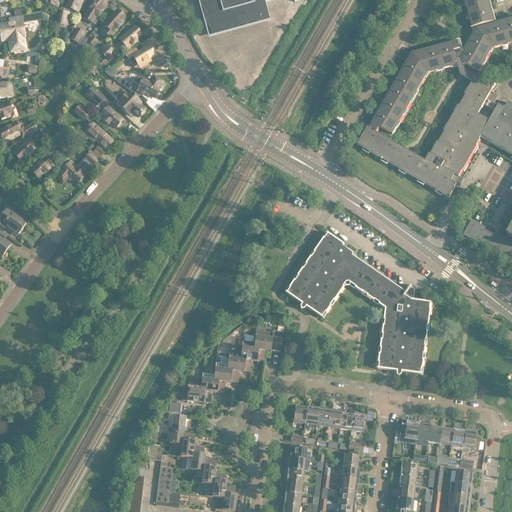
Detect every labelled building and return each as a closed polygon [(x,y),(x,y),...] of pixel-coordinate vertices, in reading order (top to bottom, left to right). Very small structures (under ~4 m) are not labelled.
[(38,0),(40,14),(42,13),(42,14),(43,14),(45,5),(51,6),(57,8),(58,0),(38,0)] [(60,11),(58,25),(65,26),(67,12),(69,9),(76,13),(78,10),(79,11),(83,0),(69,0),(67,5),(66,8),(61,7),(60,11)] [(101,10),(105,4),(99,0),(95,0),(84,18),(94,25),(103,12),(101,10)] [(198,0),(209,36),(228,30),(267,20),(262,2),(269,0),(198,0)] [(485,0),(464,0),(463,0),(472,29),(493,24),(485,0)] [(104,27),(107,29),(103,34),(109,39),(121,26),(119,25),(124,18),(117,12),(104,27)] [(42,13),(40,14),(26,16),(27,22),(43,20),(42,14),(42,13)] [(511,106),(507,104),(504,110),(498,107),(492,104),(489,110),(494,113),(489,122),(477,115),(492,89),(464,72),(463,66),(465,66),(477,73),(492,48),(493,49),(511,43),(511,21),(475,31),(475,33),(463,55),(459,53),(457,45),(412,56),(370,130),(367,128),(357,146),(448,199),(456,186),(457,186),(462,180),(458,178),(479,141),(480,139),(511,157),(510,159),(511,159),(511,227),(505,240),(471,221),(462,236),(511,264),(511,106)] [(23,37),(20,23),(0,26),(0,36),(1,41),(8,40),(10,52),(24,50),(22,38),(23,37)] [(77,41),(82,31),(75,27),(70,36),(77,41)] [(134,28),(119,41),(128,50),(136,42),(135,41),(140,36),(134,28)] [(92,48),(97,42),(91,36),(86,42),(92,48)] [(82,38),(74,50),(78,52),(86,41),(82,38)] [(85,52),(90,47),(86,44),(81,49),(85,52)] [(106,60),(113,52),(107,46),(100,54),(100,55),(95,61),(99,65),(105,59),(106,60)] [(133,58),(139,68),(149,61),(148,59),(154,55),(149,47),(137,55),(134,50),(125,56),(127,61),(133,58)] [(35,75),(37,67),(28,65),(27,74),(35,75)] [(72,81),(77,77),(73,73),(69,77),(72,81)] [(125,82),(122,87),(134,94),(137,91),(147,97),(148,95),(154,99),(160,90),(158,90),(162,83),(147,74),(143,81),(139,79),(136,83),(132,81),(130,85),(125,82)] [(8,99),(12,99),(11,84),(0,84),(0,99),(1,100),(8,100),(8,99)] [(91,88),(85,95),(97,106),(95,107),(99,110),(95,115),(99,118),(107,126),(109,124),(115,129),(121,122),(107,109),(111,105),(104,100),(91,88)] [(128,93),(127,95),(126,94),(120,101),(116,98),(106,89),(101,95),(112,104),(113,102),(128,116),(131,112),(137,118),(144,110),(138,105),(139,104),(128,93)] [(0,106),(0,119),(0,121),(6,119),(6,120),(10,119),(10,120),(17,118),(14,108),(9,110),(8,104),(0,106)] [(78,106),(74,111),(89,124),(93,119),(78,106)] [(14,122),(0,130),(0,137),(3,143),(17,135),(21,140),(26,137),(37,131),(32,123),(23,128),(22,126),(17,128),(14,122)] [(84,134),(81,137),(85,141),(88,138),(92,141),(97,146),(103,151),(104,152),(112,143),(106,138),(92,125),(84,134)] [(45,145),(49,139),(45,134),(40,140),(45,145)] [(13,154),(20,161),(25,156),(27,158),(36,149),(27,140),(26,141),(24,138),(19,143),(22,145),(13,154)] [(51,140),(49,139),(45,145),(46,146),(45,146),(50,152),(56,147),(50,141),(51,140)] [(88,155),(84,160),(91,167),(97,161),(90,153),(88,155)] [(30,172),(37,178),(42,173),(44,175),(52,166),(43,158),(30,172)] [(70,163),(56,178),(62,183),(66,179),(68,181),(70,179),(76,185),(83,177),(82,177),(88,170),(91,167),(84,160),(81,163),(75,169),(70,163)] [(0,231),(1,233),(5,228),(16,236),(25,224),(6,210),(0,217),(0,231)] [(0,231),(0,257),(1,258),(9,246),(0,238),(0,234),(1,233),(0,231)] [(343,246),(325,234),(284,294),(300,305),(298,307),(299,310),(302,310),(304,308),(321,319),(345,284),(383,310),(375,370),(394,373),(394,375),(396,378),(399,376),(399,373),(419,376),(430,304),(411,301),(412,293),(407,289),(404,293),(351,257),(352,255),(342,248),(343,246)] [(260,351),(264,352),(279,353),(281,341),(271,340),(267,339),(268,334),(255,332),(253,343),(253,350),(258,350),(258,351),(260,351)] [(245,362),(251,363),(262,364),(264,352),(260,351),(258,351),(258,350),(253,350),(253,343),(242,342),(241,348),(240,354),(240,361),(245,361),(245,362)] [(251,369),(251,363),(245,362),(245,361),(240,361),(240,354),(228,352),(227,365),(226,371),(231,372),(238,373),(243,374),(243,373),(250,374),(251,369)] [(220,383),(224,384),(230,384),(236,384),(238,373),(231,372),(226,371),(227,365),(215,364),(213,376),(213,382),(218,382),(218,383),(220,383)] [(201,379),(200,387),(199,392),(204,393),(211,394),(216,395),(216,393),(223,394),(224,384),(220,383),(218,383),(218,382),(213,382),(213,376),(202,374),(202,380),(201,379)] [(204,393),(199,392),(200,387),(188,385),(187,390),(182,390),(181,394),(181,401),(186,401),(186,403),(203,405),(203,404),(209,405),(211,394),(204,393)] [(168,412),(179,414),(181,405),(169,403),(168,412)] [(294,407),(291,424),(303,426),(306,409),(294,407)] [(317,411),(318,409),(310,408),(309,410),(306,409),(303,426),(315,428),(317,411)] [(315,428),(326,430),(329,412),(329,410),(322,409),(322,411),(317,411),(315,428)] [(341,414),(329,412),(326,430),(338,431),(341,414)] [(371,423),(372,414),(365,413),(364,422),(371,423)] [(350,433),(352,416),(341,414),(338,431),(350,433)] [(362,427),(364,416),(356,415),(356,417),(352,416),(350,433),(349,438),(353,438),(354,437),(355,434),(361,435),(364,434),(365,428),(362,427)] [(184,426),(185,417),(178,416),(177,426),(184,426)] [(417,423),(406,422),(401,421),(398,443),(401,443),(404,442),(407,442),(409,444),(414,445),(414,442),(417,426),(417,423)] [(414,445),(415,445),(415,443),(419,444),(421,446),(426,447),(426,444),(428,428),(429,425),(422,424),(421,426),(418,426),(418,423),(417,423),(417,426),(414,442),(414,445)] [(183,435),(183,429),(171,428),(169,445),(180,446),(181,447),(181,441),(182,442),(183,435)] [(437,446),(440,429),(428,428),(426,444),(437,446)] [(152,443),(149,448),(155,449),(156,443),(158,429),(154,429),(154,433),(151,432),(150,438),(148,437),(148,442),(152,443)] [(452,431),(440,429),(437,446),(449,447),(452,431)] [(452,431),(449,447),(460,449),(463,430),(452,429),(452,431)] [(461,449),(460,454),(466,455),(467,450),(477,452),(482,452),(483,444),(478,444),(479,439),(475,438),(476,433),(469,432),(468,434),(464,433),(464,431),(463,430),(460,449),(461,449)] [(179,455),(179,458),(188,459),(191,459),(192,455),(193,452),(193,448),(194,443),(193,443),(194,436),(183,435),(182,442),(181,441),(181,447),(180,446),(180,450),(179,455)] [(346,452),(361,454),(362,447),(348,445),(347,446),(346,452)] [(288,459),(305,461),(309,462),(310,456),(305,456),(306,449),(297,448),(297,446),(291,446),(290,447),(290,448),(287,447),(286,455),(287,455),(286,459),(288,459)] [(191,459),(189,472),(201,473),(202,473),(202,468),(203,468),(203,465),(204,461),(204,456),(202,456),(203,450),(193,448),(193,452),(192,455),(191,459)] [(339,467),(358,470),(360,458),(343,456),(342,467),(339,467)] [(448,461),(447,466),(458,468),(459,460),(448,458),(448,461)] [(286,459),(285,470),(303,473),(308,473),(309,462),(305,461),(288,459),(286,459)] [(459,460),(458,468),(470,470),(471,462),(459,460)] [(201,473),(200,485),(206,486),(212,486),(213,481),(214,481),(214,475),(215,470),(214,469),(215,462),(204,461),(203,465),(203,468),(202,468),(202,473),(201,473)] [(399,476),(416,478),(420,479),(421,473),(416,473),(417,466),(401,464),(399,476)] [(357,481),(358,481),(357,481),(358,470),(339,467),(338,472),(341,472),(340,479),(357,481)] [(132,468),(131,474),(131,476),(143,478),(144,469),(132,468)] [(283,482),(286,482),(302,484),(303,473),(285,470),(283,482)] [(451,472),(450,484),(470,486),(472,486),(472,479),(471,479),(471,475),(473,475),(473,472),(465,471),(464,473),(454,472),(451,472)] [(206,486),(204,498),(210,498),(215,499),(222,500),(223,500),(224,495),(225,488),(225,483),(224,483),(224,476),(214,475),(214,481),(213,481),(212,486),(206,486)] [(398,488),(414,490),(416,478),(399,476),(398,488)] [(357,486),(357,481),(340,479),(340,485),(337,485),(336,491),(356,493),(356,486),(357,486)] [(301,496),(302,484),(286,482),(284,494),(301,496)] [(469,490),(470,486),(450,484),(448,495),(468,498),(468,497),(470,498),(471,491),(469,490)] [(215,499),(214,511),(219,511),(233,511),(236,496),(234,496),(235,490),(225,488),(224,495),(223,500),(222,500),(215,499)] [(413,501),(414,490),(398,488),(396,499),(413,501)] [(338,496),(338,503),(354,504),(356,493),(336,491),(334,490),(334,496),(338,496)] [(169,493),(168,499),(168,505),(155,504),(155,507),(177,509),(179,494),(169,493)] [(284,494),(283,506),(299,508),(301,496),(284,494)] [(448,507),(450,508),(467,510),(467,509),(469,509),(470,501),(468,501),(468,498),(448,495),(448,500),(449,502),(448,507)] [(396,499),(395,511),(402,511),(411,511),(413,501),(396,499)] [(338,503),(336,511),(353,511),(354,504),(338,503)]
